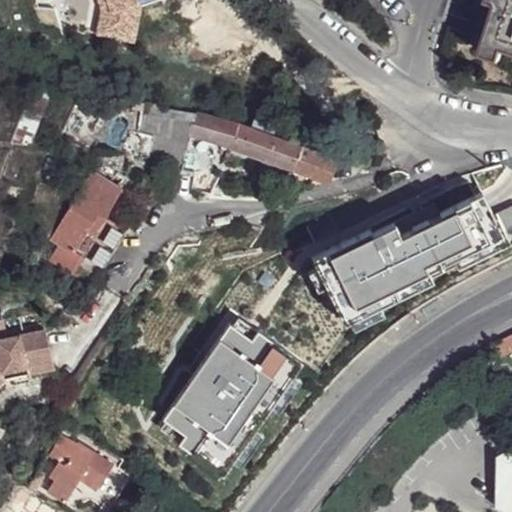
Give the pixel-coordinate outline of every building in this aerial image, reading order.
[(511,0),(488,0),(487,5),(496,8),(483,51),(504,58),(505,50),(511,52),(511,0)] [(7,141),(27,143),(46,94),(29,92),(7,141)] [(189,110),(135,103),(130,134),(149,136),(146,156),(175,161),(183,133),(189,110)] [(197,137),(225,146),(232,122),(224,120),(189,110),(183,133),(197,137)] [(253,113),(249,128),(267,134),(272,119),(253,113)] [(284,165),(289,167),(298,145),(267,134),(249,128),(232,122),(225,146),(270,160),(284,165)] [(189,164),(197,137),(183,133),(175,161),(189,164)] [(289,167),(285,175),(308,184),(312,175),(323,179),(332,157),(316,150),(315,151),(298,145),(289,167)] [(14,166),(16,151),(5,148),(1,162),(14,166)] [(50,167),(55,156),(43,153),(39,164),(50,167)] [(284,165),(270,160),(266,172),(281,176),(284,165)] [(92,170),(43,252),(73,270),(82,255),(104,268),(134,217),(112,204),(122,188),(92,170)] [(350,246),(314,263),(319,273),(328,291),(346,327),(350,325),(381,310),(398,302),(393,293),(430,275),(455,263),(459,272),(511,247),(507,238),(499,220),(496,222),(484,198),(443,218),(442,219),(442,220),(403,239),(397,228),(375,239),(351,250),(350,246)] [(438,208),(397,228),(403,239),(442,220),(442,219),(443,218),(438,208)] [(511,213),(499,220),(507,238),(511,235),(511,213)] [(373,235),(350,246),(351,250),(375,239),(373,235)] [(455,263),(430,275),(434,285),(459,272),(455,263)] [(328,291),(319,273),(310,277),(319,295),(328,291)] [(135,320),(169,349),(208,305),(174,275),(135,320)] [(430,275),(393,293),(398,302),(434,285),(430,275)] [(381,310),(350,325),(355,333),(385,319),(381,310)] [(239,317),(233,325),(252,338),(258,330),(239,317)] [(231,323),(163,418),(165,419),(184,432),(178,441),(222,474),(232,461),(255,429),(271,407),(294,375),(304,361),(258,330),(252,338),(233,325),(231,323)] [(0,369),(21,364),(23,371),(50,363),(39,325),(0,336),(0,369)] [(511,329),(499,337),(505,347),(511,344),(511,329)] [(0,369),(0,376),(23,371),(21,364),(0,369)] [(301,380),(294,375),(271,407),(279,413),(301,380)] [(17,400),(0,429),(25,446),(40,420),(17,400)] [(160,427),(178,441),(184,432),(165,419),(160,427)] [(263,434),(255,429),(232,461),(240,466),(263,434)] [(48,457),(60,464),(46,492),(67,506),(80,483),(96,493),(115,463),(95,451),(96,450),(80,439),(79,443),(61,434),(48,457)] [(506,492),(498,509),(505,511),(511,511),(511,450),(507,453),(511,462),(511,464),(505,477),(503,482),(503,486),(506,492)] [(511,464),(511,462),(507,453),(500,457),(499,485),(498,509),(506,492),(503,486),(503,482),(505,477),(511,464)] [(56,511),(20,488),(5,511),(56,511)]
